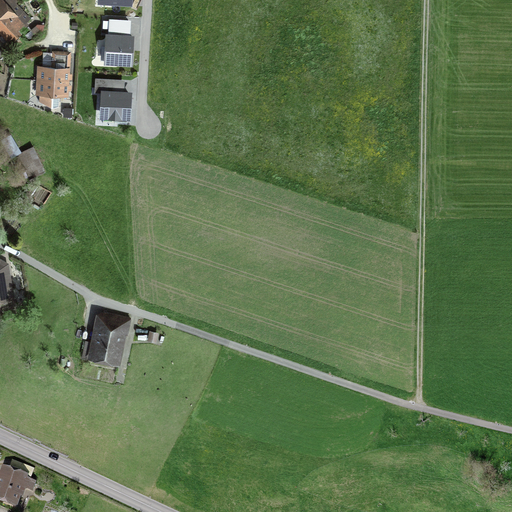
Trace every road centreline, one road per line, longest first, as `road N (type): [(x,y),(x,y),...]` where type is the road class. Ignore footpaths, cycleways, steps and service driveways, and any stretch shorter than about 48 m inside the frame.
road 1 (track): [(429,0),(427,409)]
road 2 (unclassified): [(163,511),(0,435)]
road 3 (residential): [(148,0),(141,109),(147,126)]
